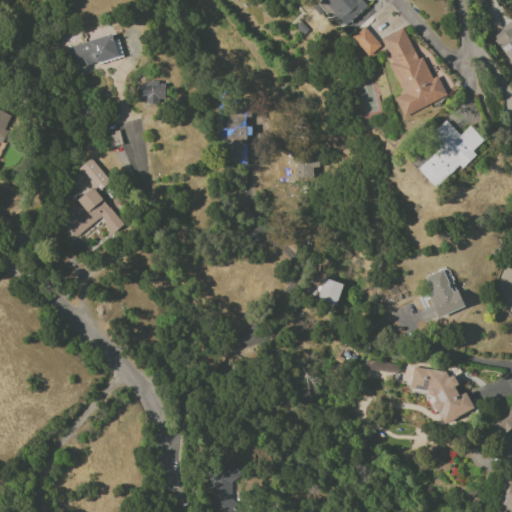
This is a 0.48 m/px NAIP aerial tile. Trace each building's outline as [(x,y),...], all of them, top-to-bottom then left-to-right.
[(360,0),(366,6),(344,26),(321,0),(360,0)] [(511,66),(490,36),(511,20),(511,66)] [(351,37),(363,27),(379,45),(367,56),(351,37)] [(380,39),(392,63),(388,65),(403,93),(394,98),(404,117),(446,96),(435,76),(432,78),(421,57),(418,59),(402,28),(380,39)] [(67,47),(111,34),(117,56),(74,70),(67,47)] [(139,83),(146,84),(146,81),(157,81),(157,84),(165,84),(165,99),(139,99),(139,83)] [(0,110),(0,133),(10,115),(0,110)] [(444,120),(458,136),(469,126),(482,140),(471,151),(475,155),(458,171),(454,167),(432,187),(416,169),(439,148),(427,135),(444,120)] [(77,168),(89,157),(104,174),(91,185),(77,168)] [(313,183),(312,168),(317,167),(317,158),(296,159),(296,184),(313,183)] [(91,187),(123,225),(112,235),(97,217),(74,237),(57,217),(91,187)] [(424,277),(432,294),(428,296),(438,318),(463,306),(456,290),(451,292),(440,270),(424,277)] [(323,279),(342,285),(334,306),(316,300),(323,279)] [(398,366),(367,359),(363,376),(394,383),(398,366)] [(427,391),(409,388),(412,367),(445,372),(448,377),(452,375),(457,385),(453,386),(458,396),(464,392),(473,409),(443,424),(431,403),(434,401),(432,396),(430,396),(428,395),(427,392),(427,391)] [(511,427),(511,407),(483,425),(492,440),(511,427)] [(230,459),(212,475),(211,508),(215,511),(263,511),(262,509),(249,511),(243,511),(231,500),(231,482),(242,473),(230,459)] [(502,483),(499,509),(502,509),(501,511),(511,511),(511,478),(510,479),(502,483)]
